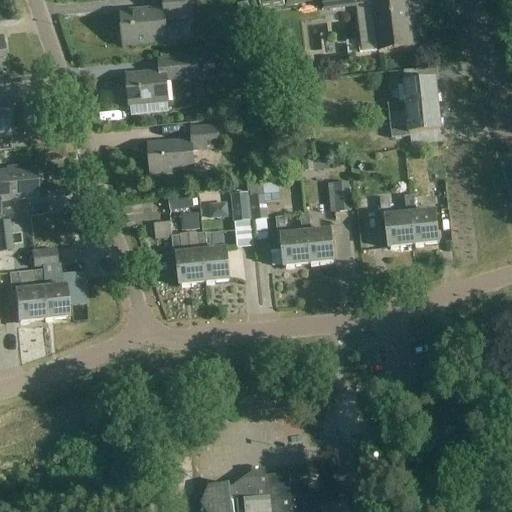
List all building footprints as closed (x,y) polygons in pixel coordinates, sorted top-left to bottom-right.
[(118,14),(121,48),(164,45),(162,24),(186,22),(184,0),(159,0),(161,10),(118,14)] [(260,9),(283,6),(282,0),(264,0),(259,1),(260,9)] [(321,0),(323,12),(355,8),(354,0),(321,0)] [(392,0),(372,2),(378,51),(411,47),(405,0),(392,0)] [(228,46),(206,48),(207,54),(229,53),(228,46)] [(221,59),(222,68),(227,67),(227,68),(266,61),(264,51),(221,59)] [(165,82),(182,81),(198,79),(197,60),(159,63),(160,74),(126,77),(128,108),(167,105),(165,82)] [(389,107),(390,115),(407,113),(407,110),(439,107),(436,82),(404,85),(406,105),(389,107)] [(0,102),(0,136),(9,136),(6,102),(0,102)] [(407,113),(390,115),(391,131),(392,140),(411,138),(414,135),(441,132),(439,107),(407,110),(407,113)] [(308,118),(308,111),(299,111),(291,111),(291,119),(308,118)] [(308,124),(295,126),(298,149),(311,148),(308,124)] [(147,146),(150,177),(193,174),(191,153),(215,151),(213,127),(190,129),(191,142),(147,146)] [(303,163),(304,173),(314,172),(313,162),(303,163)] [(34,173),(33,168),(0,171),(0,201),(36,199),(35,185),(38,185),(41,182),(40,175),(37,172),(34,173)] [(268,193),(286,192),(286,178),(267,178),(268,193)] [(262,183),(246,185),(247,194),(248,194),(249,198),(250,198),(264,197),(262,183)] [(328,187),(331,213),(350,212),(348,185),(328,187)] [(169,199),(170,212),(193,209),(191,196),(169,199)] [(231,197),(234,222),(249,221),(247,196),(231,197)] [(250,198),(253,221),(266,220),(264,197),(250,198)] [(405,198),(406,216),(411,215),(414,247),(440,245),(437,214),(417,215),(415,197),(405,198)] [(411,215),(406,216),(391,217),(389,200),(380,200),(382,219),(385,219),(388,250),(414,247),(411,215)] [(198,215),(182,216),(184,233),(199,231),(198,215)] [(299,217),(301,234),(305,234),(309,267),(334,264),(330,231),(310,233),(309,216),(299,217)] [(283,269),(309,267),(305,234),(301,234),(285,235),(283,218),(274,219),(276,238),(280,237),(281,247),(283,266),(283,269)] [(0,221),(0,252),(12,252),(9,221),(0,221)] [(170,224),(153,225),(154,241),(171,239),(170,224)] [(202,253),(205,285),(230,282),(227,250),(207,252),(206,235),(196,236),(197,253),(202,253)] [(179,287),(205,285),(202,253),(197,253),(182,254),(181,237),(171,238),(173,257),(176,256),(179,287)] [(271,267),(283,266),(281,247),(269,248),(271,267)] [(31,252),(32,268),(56,266),(54,250),(31,252)] [(39,290),(42,322),(67,320),(64,288),(44,290),(42,272),(32,273),(34,291),(39,290)] [(17,323),(42,322),(39,290),(34,291),(20,293),(18,275),(9,275),(11,295),(14,295),(17,323)] [(334,469),(336,491),(363,489),(361,466),(334,469)] [(320,511),(308,496),(300,496),(297,473),(245,479),(231,488),(228,484),(210,486),(200,504),(205,511),(320,511)]
